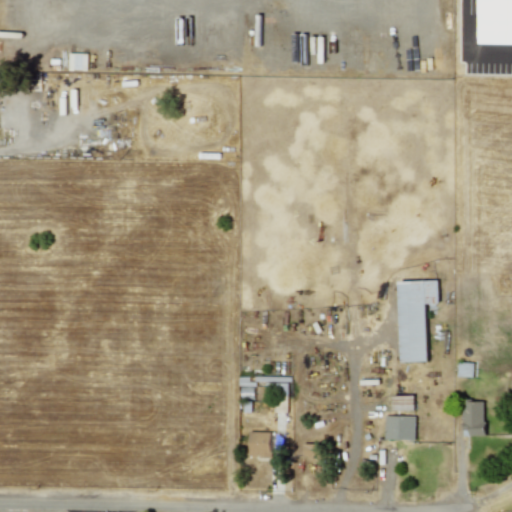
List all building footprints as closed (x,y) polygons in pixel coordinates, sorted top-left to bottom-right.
[(68,69),(87,69),(87,53),(68,52),(68,69)] [(400,362),(427,361),(425,306),(437,305),(436,280),(398,281),(400,362)] [(471,376),(472,362),(457,362),(456,376),(471,376)] [(414,395),(392,395),(392,409),(414,409),(414,395)] [(483,400),(461,401),(462,435),(484,435),(483,400)] [(415,416),(384,415),(383,439),(414,439),(415,416)] [(248,456),(269,457),(270,431),(249,431),(248,456)]
